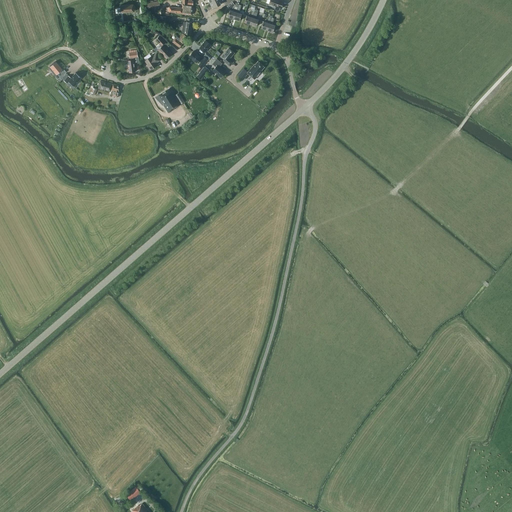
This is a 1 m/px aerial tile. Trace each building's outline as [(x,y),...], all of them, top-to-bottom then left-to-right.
[(182,0),(182,8),(182,14),(192,15),(192,5),(193,1),(192,1),(191,0),(188,0),(188,1),(187,4),(186,4),(186,0),(182,0)] [(222,0),(216,0),(210,3),(212,8),(220,4),(219,1),(222,0)] [(275,6),(274,9),(279,11),(280,8),(281,8),(283,1),(279,0),(270,0),(268,5),(273,6),(273,5),(275,6)] [(148,9),(160,7),(159,1),(147,3),(148,9)] [(230,10),(227,17),(233,19),(236,12),(236,10),(233,9),(233,11),(230,10)] [(233,19),(239,21),(242,14),(240,13),(238,13),(239,11),(236,10),(236,12),(233,19)] [(246,15),(244,22),(250,24),(252,17),(253,15),(250,14),(249,17),(246,15)] [(250,24),(256,26),(258,19),(255,18),(256,16),(253,15),(252,17),(250,24)] [(190,34),(192,22),(186,21),(186,22),(183,22),(182,32),(184,32),(184,33),(190,34)] [(263,21),(261,28),(267,30),(269,23),(263,21)] [(267,30),(273,32),(275,25),(272,24),(273,22),(270,21),(269,23),(267,30)] [(179,38),(176,36),(172,42),(179,47),(182,43),(183,44),(187,38),(182,34),(179,38)] [(159,36),(156,39),(161,45),(164,42),(159,36)] [(199,48),(205,52),(211,45),(205,40),(199,48)] [(169,50),(163,45),(158,50),(163,56),(163,55),(166,58),(171,53),(168,51),(169,50)] [(222,56),(226,59),(224,61),(230,66),(234,61),(230,58),(234,53),(229,48),(222,56)] [(201,57),(193,51),(189,57),(196,63),(201,57)] [(204,55),(208,59),(209,59),(212,55),(207,51),(204,55)] [(148,65),(147,66),(149,70),(157,65),(155,63),(159,60),(157,57),(158,57),(156,54),(152,56),(145,60),(148,65)] [(208,59),(204,56),(199,62),(203,65),(208,59)] [(129,72),(135,71),(134,67),(135,67),(134,59),(134,57),(130,58),(130,60),(127,60),(128,68),(129,72)] [(213,71),(221,77),(225,72),(219,67),(222,63),(216,58),(212,64),(216,67),(213,71)] [(55,61),(49,66),(55,74),(54,75),(57,79),(65,72),(62,69),(61,69),(55,61)] [(247,73),(254,79),(260,72),(264,67),(258,61),(255,65),(254,64),(247,73)] [(68,82),(74,86),(81,78),(75,73),(70,78),(68,76),(64,80),(64,81),(67,83),(68,82)] [(112,90),(114,90),(115,84),(100,80),(98,87),(110,90),(111,89),(112,90)] [(120,86),(115,84),(114,90),(112,90),(111,93),(109,93),(109,95),(112,96),(113,95),(118,97),(120,86)] [(88,87),(92,89),(90,93),(94,94),(96,89),(92,88),(93,87),(88,85),(88,87)] [(156,96),(159,100),(168,113),(176,107),(180,104),(183,101),(178,93),(174,95),(170,88),(156,96)]
